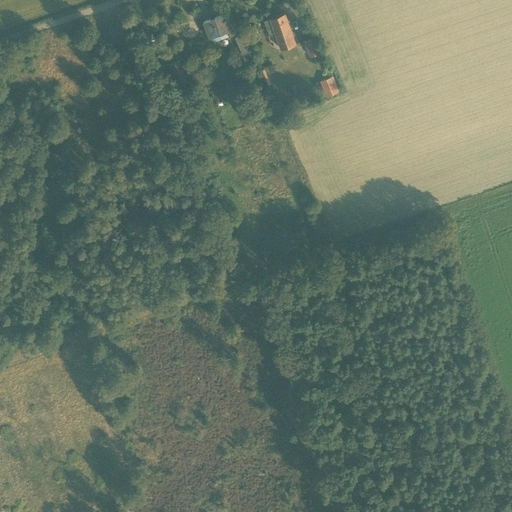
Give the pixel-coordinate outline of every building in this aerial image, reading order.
[(285,13),(264,20),(270,34),(276,32),(281,48),(295,43),(285,13)] [(218,40),(230,35),(235,33),(229,17),(224,19),(222,14),(221,14),(221,15),(204,21),(203,21),(209,36),(210,36),(211,37),(212,39),(213,40),(214,40),(216,40),(218,40)] [(251,57),(242,34),(236,36),(245,60),(251,57)] [(311,56),(319,52),(313,37),(304,40),(311,56)] [(178,87),(190,82),(180,59),(169,64),(178,87)] [(327,95),(338,91),(332,76),(321,81),(327,95)]
